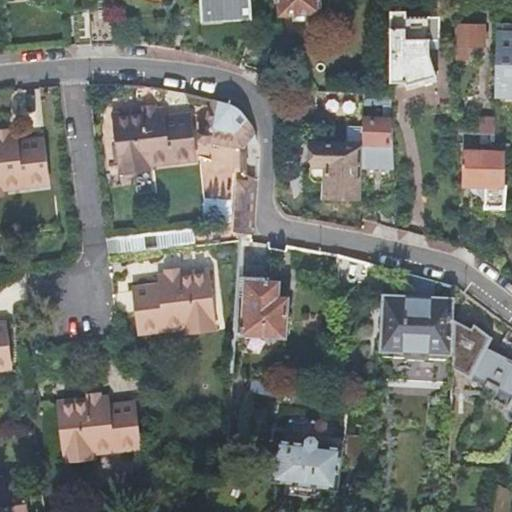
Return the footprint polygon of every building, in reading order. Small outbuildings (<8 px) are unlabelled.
[(249,0),(200,0),(201,18),(250,14),(249,0)] [(321,0),(280,0),(281,16),(322,14),(321,0)] [(405,10),(391,11),(391,14),(393,73),(407,73),(407,75),(436,74),(431,56),(429,16),(406,17),(405,10)] [(114,11),(90,12),(93,45),(104,45),(116,45),(114,11)] [(93,45),(90,12),(74,13),(76,47),(93,45)] [(483,26),(459,26),(459,60),(469,59),(469,47),(482,46),(483,26)] [(498,32),(495,93),(511,93),(511,26),(509,26),(509,32),(498,32)] [(269,53),(275,44),(250,40),(240,67),(250,70),(259,74),(267,77),(269,53)] [(228,102),(210,97),(209,101),(208,129),(200,132),(197,142),(206,144),(208,137),(240,143),(240,150),(247,152),(248,148),(250,145),(253,143),(256,142),(252,129),(247,118),(242,111),(235,106),(228,102)] [(117,111),(122,154),(141,152),(142,161),(173,158),(173,162),(199,159),(197,142),(200,132),(195,102),(117,111)] [(293,105),(293,119),(316,118),(317,103),(293,105)] [(492,107),(463,108),(463,128),(493,128),(492,107)] [(362,146),(362,164),(396,164),(394,120),(363,119),(363,128),(362,146)] [(363,128),(348,127),(347,146),(362,146),(363,128)] [(0,134),(0,186),(27,183),(27,186),(49,183),(47,165),(52,165),(48,137),(21,140),(20,132),(0,134)] [(327,198),(362,198),(362,164),(362,146),(347,146),(317,146),(317,167),(327,168),(327,198)] [(489,203),(505,204),(506,180),(502,180),(501,148),(464,148),(465,183),(477,183),(477,188),(489,196),(489,203)] [(141,152),(122,154),(123,164),(142,161),(141,152)] [(253,235),(256,185),(239,183),(236,232),(236,233),(244,234),(253,235)] [(148,331),(204,323),(203,314),(222,311),(217,268),(163,275),(164,284),(139,287),(141,314),(146,313),(148,331)] [(242,327),(240,348),(245,353),(277,356),(285,350),(289,299),(280,298),(281,284),(268,283),(268,279),(247,277),(244,327),(242,327)] [(385,297),(384,349),(452,353),(451,300),(385,297)] [(203,314),(204,323),(223,320),(222,311),(203,314)] [(458,322),(454,322),(452,395),(479,396),(511,412),(510,413),(509,415),(509,418),(509,419),(510,421),(511,423),(511,367),(485,349),(491,339),(472,325),(469,330),(458,322)] [(0,371),(12,370),(10,352),(15,351),(11,324),(0,324),(0,371)] [(18,370),(15,351),(10,352),(12,370),(18,370)] [(63,434),(68,476),(88,474),(89,483),(120,480),(120,482),(144,479),(142,461),(147,461),(144,433),(116,436),(115,429),(63,434)] [(346,465),(371,467),(374,437),(348,435),(346,465)] [(275,479),(275,482),(286,483),(324,487),(337,488),(340,448),(337,448),(338,439),(309,436),(304,440),(304,445),(279,443),(277,460),(264,459),(259,464),(258,471),(263,478),(275,479)] [(0,511),(30,511),(25,474),(0,477),(0,511)] [(88,474),(68,476),(69,486),(89,483),(88,474)] [(324,487),(286,483),(285,494),(323,498),(324,487)]
